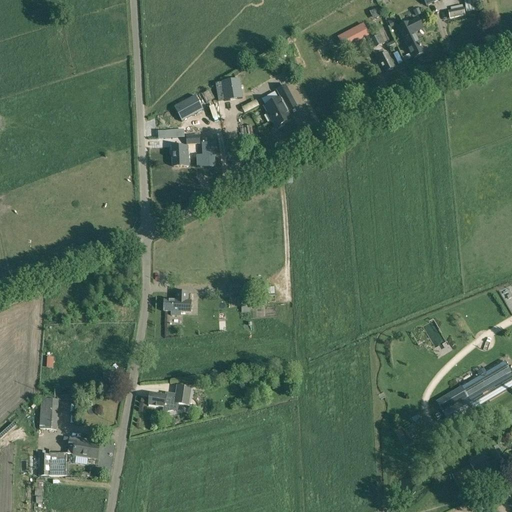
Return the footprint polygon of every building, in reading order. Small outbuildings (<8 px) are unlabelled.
[(463,0),(466,10),(482,7),(481,0),(463,0)] [(378,9),(370,13),(373,21),(382,17),(378,9)] [(464,16),(463,9),(446,12),(446,15),(448,14),(450,19),(464,16)] [(418,19),(398,29),(413,59),(424,54),(414,33),(423,29),(418,19)] [(339,39),(344,49),(362,41),(360,37),(363,36),(365,38),(369,36),(366,29),(364,27),(339,39)] [(388,54),(384,56),(382,53),(383,52),(380,46),(385,44),(381,36),(372,40),(376,48),(374,49),(378,59),(385,74),(395,69),(388,54)] [(396,47),(393,41),(386,45),(389,51),(396,47)] [(243,99),(240,79),(222,82),(222,83),(224,101),(225,102),(243,99)] [(218,102),(224,101),(222,83),(215,84),(218,102)] [(267,114),(271,122),(272,121),(276,128),(277,128),(278,129),(285,126),(284,124),(291,120),(284,108),(286,107),(286,108),(294,103),(285,87),(277,91),(282,99),(280,100),(280,99),(265,107),(268,114),(267,114)] [(195,97),(174,108),(182,122),(203,111),(195,97)] [(187,136),(187,145),(200,144),(199,136),(187,136)] [(197,168),(215,167),(214,143),(202,144),(202,156),(196,156),(197,168)] [(173,148),(174,167),(186,167),(185,161),(188,160),(187,147),(173,148)] [(268,288),(267,280),(255,281),(255,289),(268,288)] [(238,298),(238,307),(254,306),(254,293),(255,293),(254,282),(238,283),(239,298),(238,298)] [(189,293),(175,292),(175,301),(165,300),(164,312),(172,312),(172,316),(180,316),(181,313),(191,313),(191,301),(188,301),(189,293)] [(478,378),(462,387),(475,410),(492,400),(511,388),(511,375),(505,362),(485,374),(484,371),(477,375),(478,378)] [(462,387),(436,402),(449,425),(475,410),(462,387)] [(167,395),(167,397),(151,395),(151,398),(149,407),(155,408),(165,409),(164,414),(178,411),(179,405),(190,407),(193,390),(178,388),(177,396),(167,395)] [(42,400),(40,430),(56,431),(58,401),(42,400)] [(70,438),(68,455),(74,455),(73,457),(96,460),(96,465),(96,466),(100,445),(87,443),(87,441),(70,438)] [(488,451),(497,466),(501,464),(497,457),(502,454),(498,446),(488,451)] [(49,473),(49,477),(65,477),(66,454),(51,454),(49,454),(49,456),(50,456),(49,473)] [(485,455),(470,464),(480,481),(495,472),(485,455)] [(49,477),(49,473),(50,456),(49,456),(40,456),(39,477),(49,477)]
